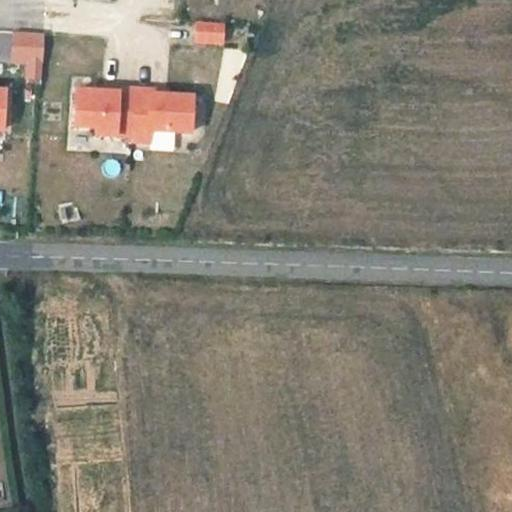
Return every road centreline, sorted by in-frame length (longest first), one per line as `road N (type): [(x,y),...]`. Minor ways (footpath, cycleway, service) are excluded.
road 1 (tertiary): [(0,254),(511,272)]
road 2 (residential): [(144,20),(0,13)]
